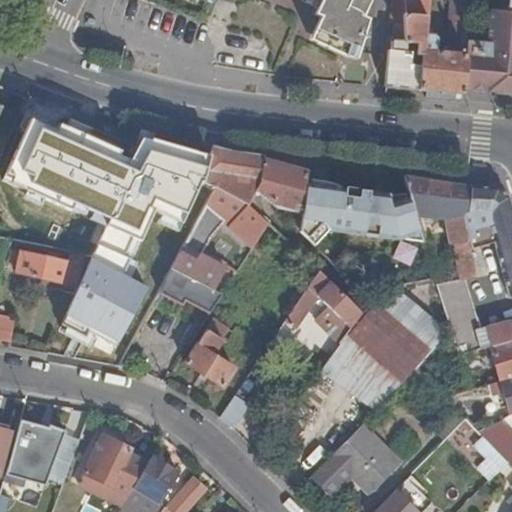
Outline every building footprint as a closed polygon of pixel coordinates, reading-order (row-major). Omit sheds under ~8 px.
[(323,0),(320,6),(317,13),(322,16),(315,32),(350,48),(353,17),(371,0),(323,0)] [(350,48),(349,55),(357,58),(369,20),(363,18),(371,0),(353,17),(350,48)] [(390,0),(389,24),(391,25),(404,25),(402,0),(390,0)] [(422,55),(420,91),(425,92),(455,95),(463,95),(463,89),(464,41),(466,3),(466,0),(449,0),(447,47),(446,47),(445,52),(434,52),(435,34),(432,31),(431,31),(431,25),(426,25),(427,0),(402,0),(404,25),(406,54),(422,55)] [(511,93),(511,12),(506,12),(491,10),(487,43),(464,41),(463,89),(511,93)] [(389,53),(386,87),(420,91),(422,55),(406,54),(404,25),(391,25),(391,53),(389,53)] [(348,55),(349,55),(350,48),(315,32),(312,38),(348,55)] [(455,95),(425,92),(424,99),(454,102),(455,95)] [(46,151),(13,137),(0,166),(0,185),(27,196),(35,176),(42,179),(46,172),(38,168),(46,151)] [(231,154),(212,148),(202,184),(213,188),(214,187),(248,206),(254,195),(256,191),(280,209),(298,232),(304,186),(306,174),(262,163),(262,158),(231,154)] [(123,162),(105,154),(103,160),(90,154),(77,183),(107,197),(123,162)] [(155,186),(129,174),(119,195),(126,198),(145,207),(152,192),(155,186)] [(470,187),(403,177),(410,200),(413,209),(430,211),(430,216),(434,216),(433,222),(438,222),(439,217),(445,218),(450,244),(468,241),(462,215),(468,215),(470,187)] [(329,189),(304,186),(298,232),(305,239),(322,223),(329,229),(399,239),(399,233),(419,227),(413,209),(410,200),(389,206),(386,197),(382,197),(383,195),(370,193),(370,195),(367,195),(368,193),(343,190),(343,192),(341,192),(341,189),(329,188),(329,189)] [(159,291),(197,311),(220,275),(199,264),(201,259),(195,256),(205,234),(220,218),(252,248),(267,224),(248,206),(214,187),(213,188),(203,208),(181,249),(159,291)] [(496,188),(470,187),(468,215),(462,215),(468,241),(468,246),(474,276),(486,273),(478,246),(476,240),(491,236),(493,242),(509,298),(511,296),(511,210),(508,199),(496,188)] [(189,209),(152,192),(145,207),(126,198),(111,229),(166,255),(189,209)] [(254,195),(248,206),(257,214),(261,211),(257,197),(254,195)] [(29,244),(41,215),(40,214),(27,244),(29,244)] [(63,224),(41,215),(29,244),(52,249),(63,224)] [(478,246),(493,242),(491,236),(476,240),(478,246)] [(8,240),(0,237),(0,264),(4,265),(8,240)] [(474,276),(468,246),(455,249),(460,279),(465,278),(474,276)] [(438,251),(427,254),(435,280),(437,284),(448,282),(438,251)] [(82,258),(70,255),(67,263),(21,253),(15,275),(64,285),(65,282),(76,285),(82,258)] [(322,327),(339,344),(348,331),(361,315),(317,272),(307,288),(327,307),(318,318),(324,324),(322,327)] [(511,320),(481,329),(465,278),(460,279),(448,282),(437,284),(459,356),(490,346),(511,339),(511,320)] [(408,362),(413,367),(433,344),(380,298),(364,317),(368,321),(392,346),(408,362)] [(361,315),(348,331),(351,333),(364,317),(361,315)] [(13,319),(0,316),(0,341),(8,343),(13,319)] [(364,317),(351,333),(362,344),(368,338),(368,321),(364,317)] [(228,331),(212,320),(184,365),(222,388),(233,370),(213,356),(228,331)] [(362,344),(351,333),(348,337),(390,373),(401,382),(413,367),(408,362),(395,375),(379,360),(392,346),(368,321),(368,338),(362,344)] [(511,339),(490,346),(510,415),(511,414),(511,339)] [(408,362),(392,346),(379,360),(395,375),(408,362)] [(416,370),(406,380),(422,395),(431,386),(416,370)] [(219,418),(232,428),(247,406),(234,397),(219,418)] [(443,441),(464,419),(454,408),(432,430),(443,441)] [(50,427),(22,418),(7,471),(46,482),(66,428),(51,423),(50,427)] [(511,440),(495,423),(478,434),(482,438),(508,464),(511,468),(511,440)] [(10,427),(0,424),(0,470),(10,434),(8,433),(10,427)] [(361,426),(331,455),(351,475),(369,494),(399,464),(361,426)] [(103,433),(102,437),(111,442),(114,438),(103,433)] [(127,496),(148,460),(111,442),(102,437),(84,474),(127,496)] [(479,472),(489,482),(497,474),(508,464),(482,438),(475,446),(489,461),(479,472)] [(351,475),(331,455),(309,476),(328,496),(351,475)] [(155,511),(178,473),(150,458),(148,460),(127,496),(126,498),(150,511),(155,511)] [(511,468),(508,464),(497,474),(511,488),(511,497),(508,501),(511,505),(511,468)] [(167,509),(164,507),(160,511),(183,511),(204,489),(193,479),(167,509)] [(397,487),(372,511),(413,511),(398,497),(402,492),(397,487)]
